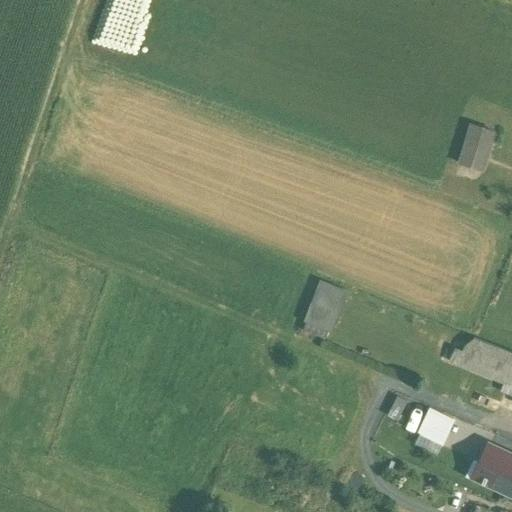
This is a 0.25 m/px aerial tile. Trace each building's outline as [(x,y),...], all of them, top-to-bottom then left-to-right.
[(458,161),(487,170),(499,129),(471,120),(458,161)] [(302,327),(328,336),(345,286),(320,277),(302,327)] [(511,371),(511,365),(464,346),(456,362),(508,383),(511,371)] [(422,435),(442,443),(453,417),(433,408),(422,435)] [(507,455),(488,447),(474,478),(481,481),(481,482),(484,484),(484,483),(511,495),(511,464),(504,461),(507,455)]
